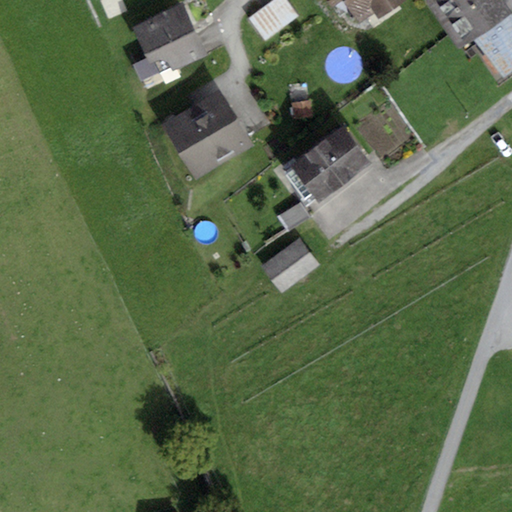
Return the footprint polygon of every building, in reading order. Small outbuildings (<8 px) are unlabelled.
[(333,0),(354,31),(399,0),(333,0)] [(500,0),(435,0),(467,45),(475,40),(511,15),(500,0)] [(284,1),(254,23),(270,45),(300,22),(284,1)] [(511,16),(511,15),(475,40),(503,78),(511,71),(511,16)] [(184,17),(139,37),(157,76),(202,55),(184,17)] [(219,99),(163,133),(193,182),(249,148),(219,99)] [(340,128),(288,167),(315,203),(367,163),(340,128)] [(301,209),(282,220),(291,237),(311,226),(301,209)] [(297,242),(260,272),(283,299),(319,270),(297,242)]
